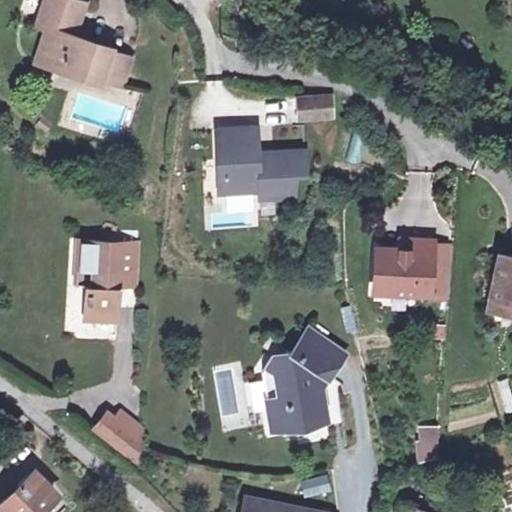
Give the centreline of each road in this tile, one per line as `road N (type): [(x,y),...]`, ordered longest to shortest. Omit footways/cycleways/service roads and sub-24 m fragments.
road 1 (residential): [(199,0),(219,57),(331,80),(438,149)]
road 2 (residential): [(0,385),(154,511)]
